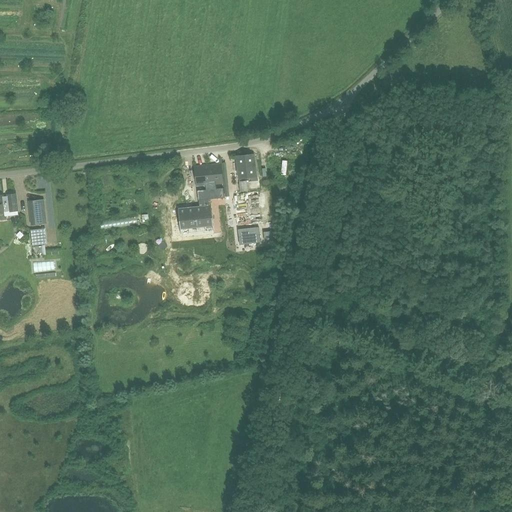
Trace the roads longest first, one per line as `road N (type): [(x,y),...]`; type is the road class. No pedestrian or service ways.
road 1 (unclassified): [(450,0),(342,100),(270,136),(0,176)]
road 2 (track): [(342,100),(250,511)]
road 3 (track): [(342,100),(434,87),(498,102),(511,113)]
